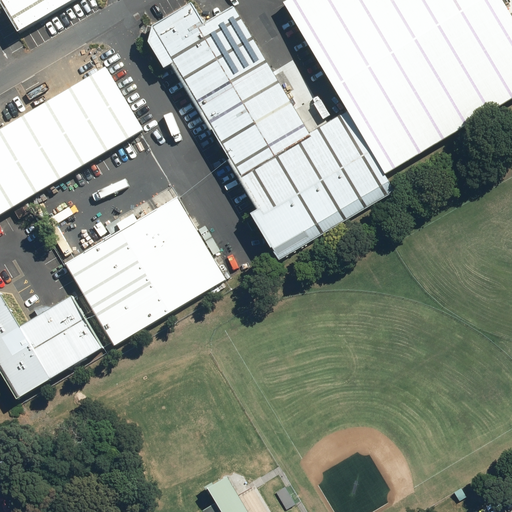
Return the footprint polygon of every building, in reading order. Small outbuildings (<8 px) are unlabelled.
[(4,0),(22,28),(70,0),(4,0)] [(283,0),(275,5),(377,179),(511,100),(511,59),(477,0),(283,0)] [(141,26),(232,181),(305,139),(229,10),(194,30),(178,4),(141,26)] [(0,204),(136,125),(102,68),(0,127),(0,204)] [(305,139),(232,181),(271,249),(373,190),(334,122),(305,139)] [(222,281),(176,204),(63,269),(109,347),(222,281)] [(0,392),(7,404),(98,351),(67,298),(13,329),(0,307),(0,392)] [(247,511),(227,476),(206,488),(220,511),(247,511)]
